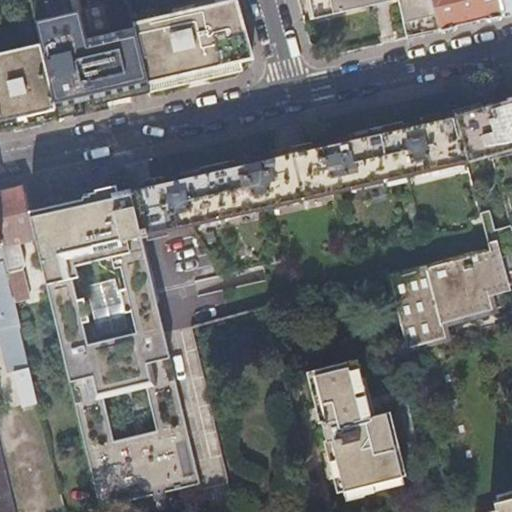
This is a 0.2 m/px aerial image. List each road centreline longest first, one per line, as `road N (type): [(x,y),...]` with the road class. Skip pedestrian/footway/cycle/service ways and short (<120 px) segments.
road 1 (residential): [(290,101),(0,170)]
road 2 (residential): [(511,49),(290,101)]
